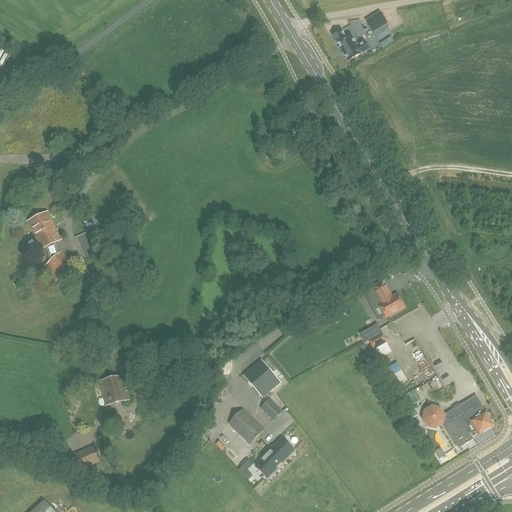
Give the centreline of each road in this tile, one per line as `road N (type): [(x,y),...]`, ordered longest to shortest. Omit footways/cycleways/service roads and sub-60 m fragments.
road 1 (secondary): [(445,285),(289,31)]
road 2 (unclassified): [(0,154),(72,156),(87,168),(93,174),(69,219)]
road 3 (residential): [(289,31),(311,19),(426,0)]
road 4 (secondary): [(445,285),(511,400)]
road 5 (secondary): [(511,443),(403,511)]
